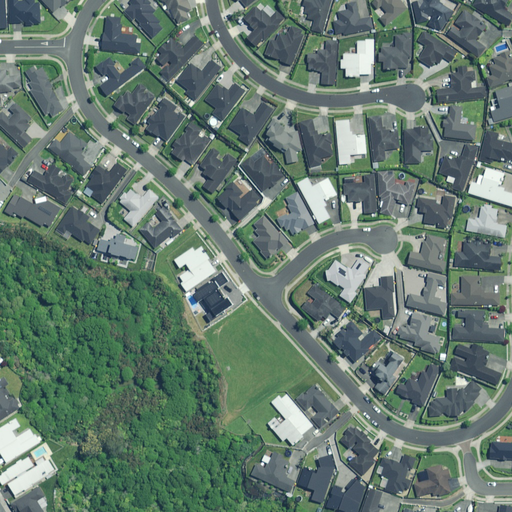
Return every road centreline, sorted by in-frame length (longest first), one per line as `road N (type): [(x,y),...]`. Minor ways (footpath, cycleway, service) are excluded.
road 1 (residential): [(266,294),(186,197),(82,97),(76,47)]
road 2 (residential): [(462,434),(430,440),(386,424),(266,294)]
road 3 (residential): [(212,0),(225,40),(273,83),(312,99),(413,98)]
road 4 (residential): [(266,294),(334,240),(388,236)]
